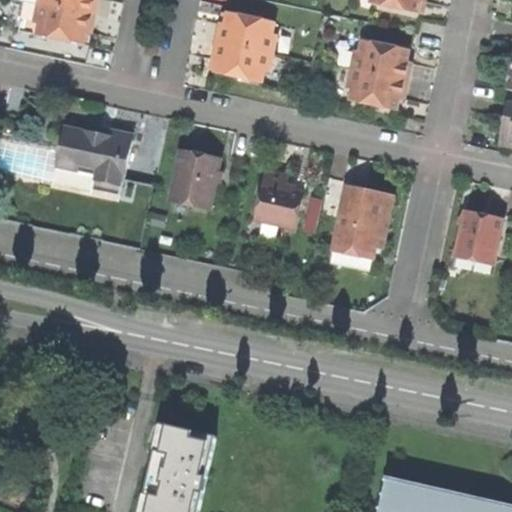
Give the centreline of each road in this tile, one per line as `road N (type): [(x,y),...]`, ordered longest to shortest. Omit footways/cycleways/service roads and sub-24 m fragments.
road 1 (residential): [(511,412),(129,334)]
road 2 (residential): [(139,96),(436,159)]
road 3 (unknown): [(128,511),(174,343)]
road 4 (residential): [(436,159),(468,0)]
road 5 (residential): [(401,316),(436,159)]
road 6 (residential): [(0,72),(139,96)]
road 7 (residential): [(129,334),(0,290)]
road 8 (residential): [(0,315),(129,334)]
